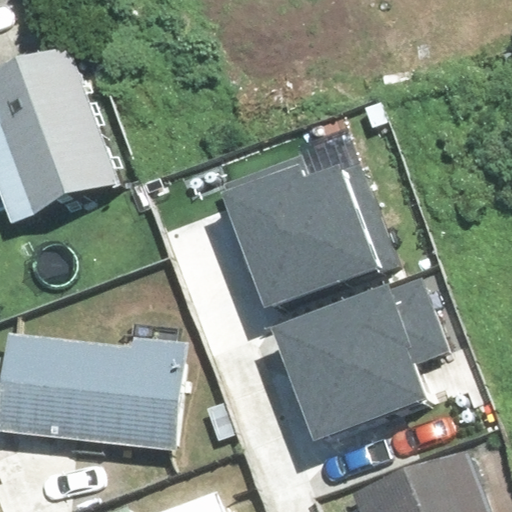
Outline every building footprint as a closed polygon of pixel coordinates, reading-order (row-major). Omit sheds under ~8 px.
[(82,44),(0,73),(0,76),(48,208),(131,178),(82,44)] [(235,183),(286,314),(403,269),(363,165),(327,179),(316,152),(235,183)] [(431,274),(292,326),(334,436),(440,396),(428,365),(460,353),(431,274)] [(18,323),(7,420),(185,439),(196,342),(18,323)] [(500,511),(480,458),(424,479),(436,511),(500,511)]
